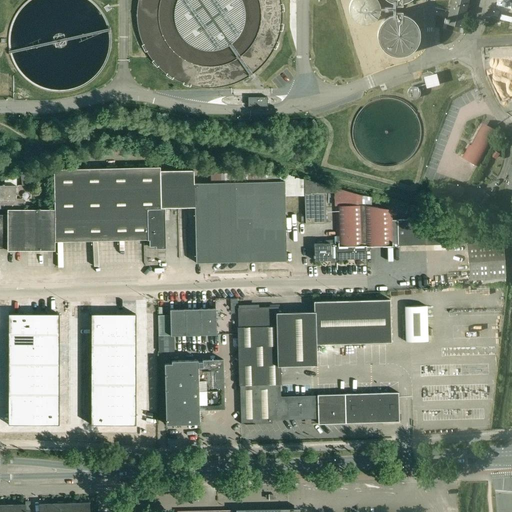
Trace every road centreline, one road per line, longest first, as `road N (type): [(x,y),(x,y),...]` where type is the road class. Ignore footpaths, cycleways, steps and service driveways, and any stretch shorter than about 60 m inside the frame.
road 1 (unclassified): [(0,293),(365,282)]
road 2 (tertiary): [(433,457),(104,471)]
